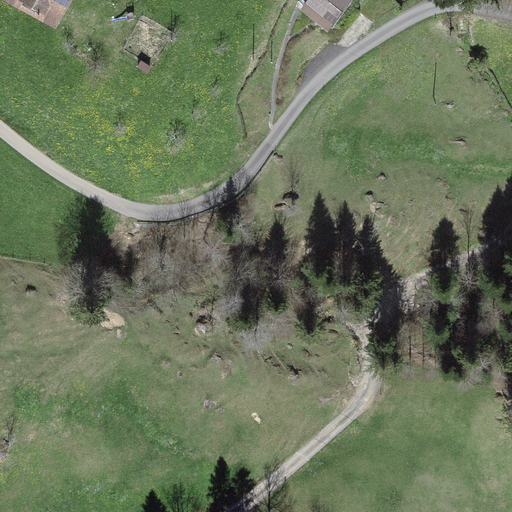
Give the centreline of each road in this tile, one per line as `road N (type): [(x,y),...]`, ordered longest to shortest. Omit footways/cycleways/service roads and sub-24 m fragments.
road 1 (residential): [(0,128),(41,162),(133,211),(193,206),(219,195),(251,164),(334,64),(405,15),(441,1),(511,12)]
road 2 (track): [(511,232),(384,303),(357,408),(236,511)]
